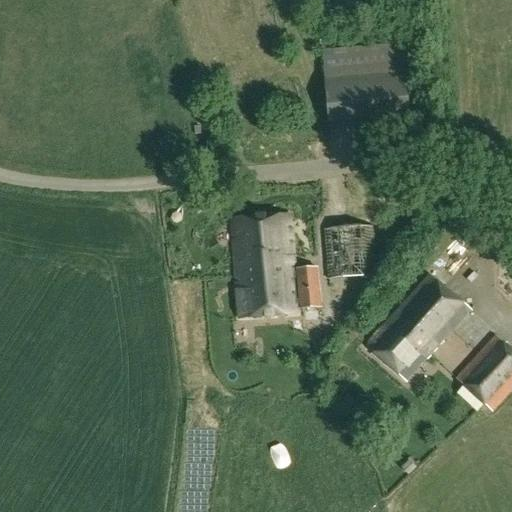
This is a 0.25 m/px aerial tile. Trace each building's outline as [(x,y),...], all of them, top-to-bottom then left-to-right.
[(407,75),(404,43),(323,51),(326,84),(407,75)] [(410,113),(407,75),(326,84),(329,120),(410,113)] [(196,123),(197,134),(205,133),(204,122),(196,123)] [(290,215),(233,219),(241,319),(298,314),(297,305),(300,305),(300,310),(320,308),(317,268),(297,270),(298,273),(295,274),(290,215)] [(374,228),(326,230),(328,280),(377,278),(374,228)] [(472,312),(431,275),(367,346),(407,383),(472,312)] [(511,350),(496,337),(457,381),(493,412),(511,390),(511,350)]
